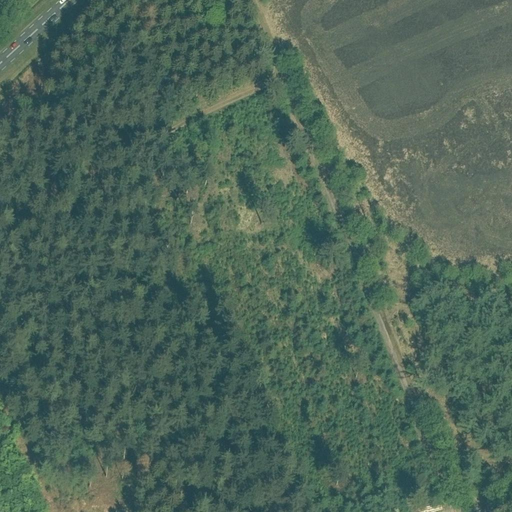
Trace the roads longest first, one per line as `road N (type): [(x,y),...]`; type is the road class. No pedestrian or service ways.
road 1 (track): [(454,511),(250,0)]
road 2 (track): [(281,78),(0,222)]
